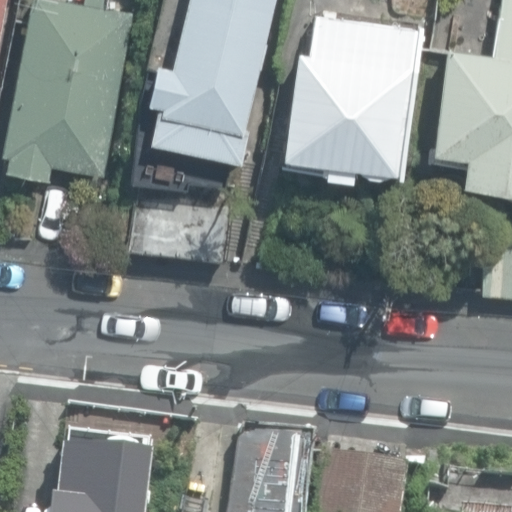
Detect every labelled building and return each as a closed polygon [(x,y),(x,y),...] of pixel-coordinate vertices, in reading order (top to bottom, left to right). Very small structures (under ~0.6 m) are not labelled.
[(5,167),(48,176),(51,161),(101,171),(133,10),(101,4),(101,0),(82,0),(82,3),(67,0),(32,0),(2,152),(8,153),(5,167)] [(149,139),(239,160),(275,0),(183,0),(168,65),(152,61),(142,102),(156,106),(149,139)] [(460,182),(511,189),(511,0),(499,0),(492,53),(446,47),(432,148),(465,153),(460,182)] [(319,174),(350,178),(352,167),(398,174),(420,27),(314,11),(308,51),(297,50),(281,156),(320,162),(319,174)] [(127,246),(216,256),(224,177),(136,167),(127,246)] [(495,289),(511,290),(511,236),(502,235),(495,289)] [(225,511),(298,511),(310,435),(238,427),(225,511)] [(179,511),(213,511),(225,433),(192,428),(179,511)] [(139,511),(145,461),(82,454),(84,436),(54,433),(46,501),(45,511),(139,511)] [(315,511),(398,511),(404,465),(322,454),(315,511)]
